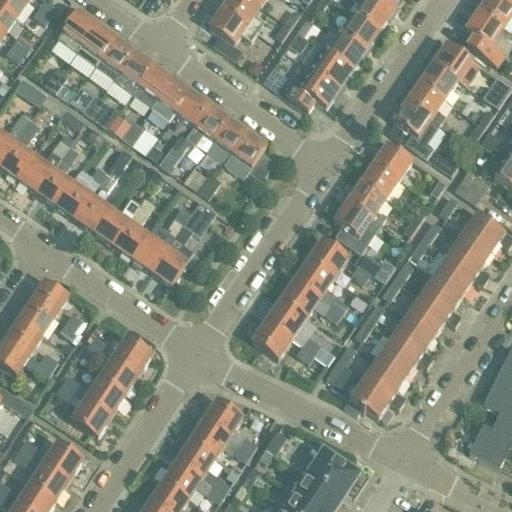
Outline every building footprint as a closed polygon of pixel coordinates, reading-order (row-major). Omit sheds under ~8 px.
[(0,0),(0,14),(15,25),(28,7),(19,0),(0,0)] [(257,38),(262,30),(253,24),(261,12),(243,0),(232,0),(223,14),(257,38)] [(243,0),(261,12),(269,0),(243,0)] [(321,17),(330,4),(325,0),(323,0),(314,13),(321,17)] [(379,37),(392,18),(366,0),(352,0),(350,3),(361,11),(354,20),(379,37)] [(366,0),(392,18),(404,0),(366,0)] [(503,34),(511,20),(511,11),(495,0),(489,0),(478,17),(503,34)] [(511,0),(495,0),(511,11),(511,0)] [(51,22),(57,13),(45,4),(39,13),(51,22)] [(45,31),(51,22),(39,13),(33,22),(45,31)] [(0,42),(2,44),(15,25),(0,14),(0,42)] [(250,49),(257,38),(223,14),(209,34),(234,51),(240,42),(250,49)] [(292,15),(283,29),(290,33),(299,20),(292,15)] [(76,59),(81,52),(96,31),(77,17),(61,38),(57,45),(76,59)] [(473,42),(466,51),(496,72),(511,50),(498,41),(503,34),(478,17),(465,36),(473,42)] [(366,56),(379,37),(354,20),(341,39),(366,56)] [(303,42),(312,29),(305,25),(297,37),(303,42)] [(274,42),(280,47),(290,33),(283,29),(274,42)] [(95,73),(99,66),(115,44),(96,31),(81,52),(76,59),(95,73)] [(353,76),(366,56),(341,39),(331,32),(318,52),(353,76)] [(294,56),(303,42),(297,37),(288,51),(294,56)] [(17,41),(11,50),(23,59),(30,50),(17,41)] [(235,66),(242,57),(220,42),(213,51),(235,66)] [(113,86),(118,79),(134,58),(115,44),(99,66),(95,73),(113,86)] [(17,68),(23,59),(11,50),(5,59),(17,68)] [(466,93),(480,73),(446,50),(432,70),(457,87),(466,93)] [(305,72),(339,95),(353,76),(318,52),(317,53),(318,54),(305,72)] [(131,101),(153,71),(134,58),(118,79),(113,86),(112,87),(131,101)] [(444,106),(457,87),(432,70),(419,89),(444,106)] [(150,115),(171,85),(153,71),(131,101),(150,115)] [(315,107),(326,115),(339,95),(305,72),(305,73),(304,72),(290,93),(291,93),(285,102),(308,118),(315,107)] [(61,90),(67,81),(56,74),(50,82),(61,90)] [(55,99),(61,90),(50,82),(44,91),(55,99)] [(496,84),(482,103),(497,114),(511,94),(496,84)] [(168,128),(175,120),(190,98),(171,85),(150,115),(168,128)] [(419,89),(406,108),(439,131),(444,123),(436,117),(444,106),(419,89)] [(88,109),(94,101),(81,92),(75,100),(69,108),(82,118),(83,117),(88,109)] [(193,133),(209,112),(190,98),(175,120),(193,133)] [(99,115),(104,108),(94,101),(88,109),(99,116),(99,115)] [(99,115),(99,116),(98,117),(93,125),(107,134),(117,120),(118,118),(104,108),(99,115)] [(406,108),(392,128),(410,140),(404,150),(426,165),(432,156),(433,155),(426,150),(439,131),(406,108)] [(83,117),(82,118),(93,125),(98,117),(99,116),(88,109),(83,117)] [(212,147),(228,125),(209,112),(193,133),(185,144),(176,157),(171,153),(165,162),(176,170),(191,148),(195,151),(203,140),(212,147)] [(0,137),(0,168),(14,148),(29,126),(33,121),(26,116),(22,121),(21,120),(6,142),(0,137)] [(484,133),(493,120),(487,116),(478,129),(484,133)] [(223,171),(247,139),(228,125),(212,147),(205,158),(223,171)] [(0,173),(16,185),(33,161),(23,154),(38,132),(29,126),(0,168),(0,173)] [(138,143),(144,134),(132,127),(126,135),(138,143)] [(475,147),(484,133),(478,129),(469,143),(475,147)] [(131,152),(138,143),(126,135),(120,144),(131,152)] [(491,157),(496,150),(499,145),(488,138),(480,150),(491,157)] [(261,187),(275,168),(262,159),(266,153),(247,139),(223,171),(243,185),(248,178),(261,187)] [(36,199),(68,152),(59,146),(44,169),(33,161),(16,185),(36,199)] [(398,187),(412,167),(387,150),(373,170),(398,187)] [(505,156),(496,150),(491,157),(500,163),(496,168),(501,172),(493,184),(511,197),(511,167),(502,160),(505,156)] [(113,185),(130,161),(115,151),(106,163),(113,168),(106,179),(97,173),(88,186),(106,199),(115,186),(113,185)] [(162,157),(152,151),(146,161),(155,167),(162,157)] [(55,212),(72,188),(61,181),(77,158),(68,152),(36,199),(55,212)] [(511,153),(509,152),(505,156),(502,160),(511,167),(511,153)] [(440,161),(434,170),(451,182),(457,173),(440,161)] [(170,178),(175,171),(176,170),(165,162),(159,171),(170,178)] [(385,206),(398,187),(373,170),(360,189),(385,206)] [(160,181),(148,172),(140,183),(153,192),(160,181)] [(475,211),(488,191),(468,176),(454,197),(475,211)] [(214,196),(220,187),(209,179),(203,188),(214,196)] [(436,203),(445,190),(439,185),(429,198),(436,203)] [(73,225),(90,201),(72,188),(55,212),(73,225)] [(208,204),(214,196),(203,188),(197,196),(208,204)] [(380,231),(386,223),(377,217),(385,206),(360,189),(347,208),(372,225),(380,231)] [(92,238),(109,214),(90,201),(73,225),(92,238)] [(446,225),(457,208),(450,203),(438,220),(446,225)] [(112,252),(139,212),(130,206),(119,221),(109,214),(92,238),(112,252)] [(138,234),(153,212),(144,206),(140,212),(139,212),(112,252),(131,265),(148,241),(138,234)] [(167,254),(150,279),(170,292),(183,273),(186,268),(193,258),(182,250),(183,250),(191,238),(199,226),(207,231),(215,219),(199,208),(183,232),(168,253),(167,254)] [(380,231),(372,225),(347,208),(333,228),(358,245),(364,236),(373,242),(380,231)] [(418,229),(427,216),(420,211),(411,224),(418,229)] [(507,256),(511,247),(511,246),(474,221),(460,242),(490,262),(498,250),(507,256)] [(409,242),(418,229),(411,224),(402,237),(409,242)] [(158,248),(148,241),(131,265),(150,279),(167,254),(168,253),(183,232),(174,226),(158,248)] [(428,250),(440,233),(433,228),(421,245),(428,250)] [(357,258),(363,249),(341,234),(335,243),(357,258)] [(485,289),(489,283),(479,277),(490,262),(460,242),(446,262),(476,282),(485,289)] [(417,266),(428,250),(421,245),(410,261),(417,266)] [(333,285),(347,264),(321,246),(306,267),(333,285)] [(485,289),(476,282),(446,262),(432,282),(462,303),(473,286),(482,293),(485,289)] [(384,266),(373,282),(383,289),(394,273),(384,266)] [(319,305),(328,311),(342,322),(348,313),(324,297),(333,285),(306,267),(293,287),(319,305)] [(400,290),(411,274),(404,269),(393,286),(400,290)] [(351,280),(364,290),(371,281),(357,271),(351,280)] [(457,329),(460,324),(451,318),(462,303),(432,282),(418,303),(448,323),(457,329)] [(389,307),(400,290),(393,286),(382,302),(389,307)] [(54,323),(67,303),(43,287),(30,307),(54,323)] [(305,325),(319,305),(293,287),(279,307),(305,325)] [(457,329),(448,323),(418,303),(404,323),(434,343),(445,327),(454,334),(457,329)] [(41,342),(54,323),(30,307),(17,326),(41,342)] [(297,336),(305,325),(279,307),(265,327),(291,345),(297,336)] [(372,331),(383,315),(376,310),(365,326),(372,331)] [(336,330),(342,322),(328,311),(322,320),(336,330)] [(76,338),(82,328),(70,321),(65,330),(76,338)] [(429,370),(433,365),(423,359),(434,343),(404,323),(390,344),(420,364),(429,370)] [(28,362),(41,342),(17,326),(4,345),(28,362)] [(360,348),(372,331),(365,326),(353,343),(360,348)] [(277,366),(291,345),(265,327),(251,347),(277,366)] [(71,346),(76,338),(65,330),(59,339),(71,346)] [(100,358),(106,349),(94,341),(88,350),(100,358)] [(307,343),(301,352),(313,360),(319,351),(307,343)] [(138,382),(151,362),(125,344),(111,365),(138,382)] [(429,370),(420,364),(390,344),(376,364),(406,384),(417,368),(426,375),(429,370)] [(51,377),(39,369),(28,362),(4,345),(0,350),(0,371),(15,381),(22,370),(45,385),(51,377)] [(94,367),(100,358),(88,350),(82,359),(94,367)] [(344,372),(356,356),(349,351),(337,367),(344,372)] [(307,369),(313,360),(301,352),(295,361),(307,369)] [(511,355),(510,355),(482,410),(499,419),(491,435),(482,431),(468,459),(498,474),(504,464),(511,468),(511,355)] [(51,377),(57,368),(45,360),(39,369),(51,377)] [(401,411),(405,406),(395,400),(406,384),(376,364),(362,384),(392,405),(401,411)] [(124,403),(137,383),(138,382),(111,365),(98,385),(124,403)] [(333,389),(344,372),(337,367),(326,384),(333,389)] [(62,390),(111,423),(124,403),(98,385),(90,397),(67,382),(62,390)] [(401,411),(392,405),(362,384),(343,413),(356,422),(359,417),(363,419),(365,417),(377,426),(389,409),(398,416),(401,411)] [(111,423),(62,390),(56,399),(78,415),(70,426),(97,444),(111,423)] [(0,407),(25,423),(31,413),(0,393),(0,407)] [(36,404),(40,397),(37,396),(31,397),(29,400),(36,404)] [(228,445),(242,424),(215,407),(201,427),(228,445)] [(214,465),(215,465),(228,445),(201,427),(188,448),(214,465)] [(274,461),(286,444),(276,437),(264,455),(274,461)] [(250,460),(256,451),(244,443),(238,452),(250,460)] [(31,463),(37,454),(25,446),(19,455),(31,463)] [(223,500),(229,492),(207,477),(214,465),(188,448),(174,468),(212,493),(223,500)] [(68,487),(82,466),(55,449),(42,470),(68,487)] [(244,469),(250,460),(238,452),(233,461),(244,469)] [(25,472),(31,463),(19,455),(13,464),(25,472)] [(264,470),(271,461),(264,456),(258,465),(264,470)] [(332,464),(322,458),(306,482),(337,503),(342,495),(346,497),(356,480),(347,474),(349,471),(334,461),(332,464)] [(223,500),(212,493),(174,468),(161,488),(188,506),(195,495),(217,510),(223,500)] [(36,479),(28,490),(55,508),(68,487),(42,470),(36,479)] [(253,489),(259,479),(252,474),(245,484),(253,489)] [(311,511),(332,511),(331,511),(337,503),(306,482),(295,500),(294,500),(311,511)] [(0,500),(5,503),(10,495),(0,488),(0,500)] [(183,511),(188,506),(161,488),(148,508),(152,511),(183,511)] [(17,511),(52,511),(54,509),(55,508),(28,490),(15,510),(17,511)] [(240,507),(248,496),(240,491),(233,502),(240,507)] [(311,511),(294,500),(295,500),(286,494),(274,511),(311,511)]
